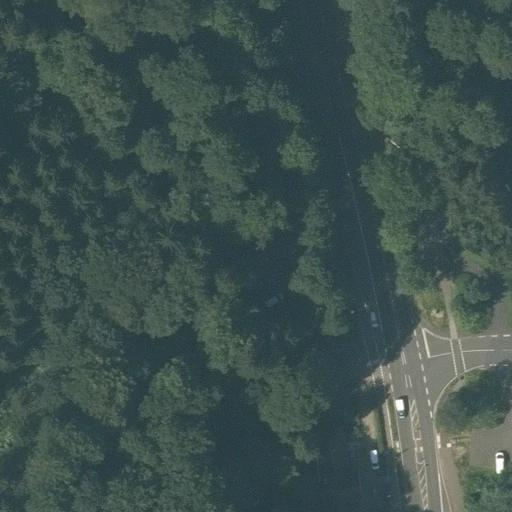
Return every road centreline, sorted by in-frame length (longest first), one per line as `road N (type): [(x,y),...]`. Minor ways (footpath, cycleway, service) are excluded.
road 1 (unknown): [(233,511),(204,427),(196,308),(180,262),(76,82)]
road 2 (primary): [(403,363),(314,0)]
road 3 (track): [(238,195),(156,124),(76,82)]
road 4 (track): [(418,161),(426,0)]
road 5 (primary): [(424,511),(403,363)]
